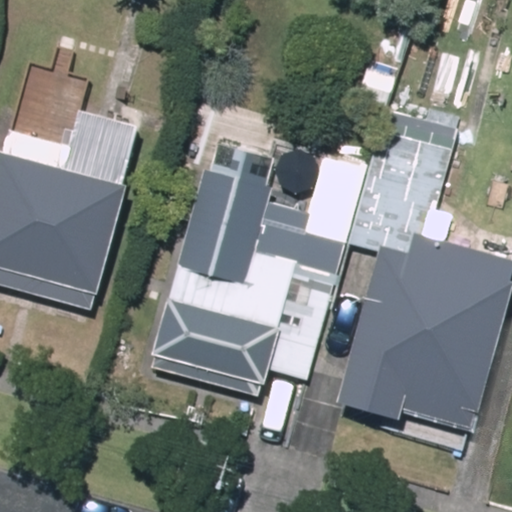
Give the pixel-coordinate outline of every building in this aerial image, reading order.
[(186,63),(150,53),(134,109),(170,119),(186,63)] [(397,77),(372,70),(363,103),(389,110),(397,77)] [(75,147),(12,128),(0,168),(0,285),(93,312),(147,127),(86,110),(75,147)] [(457,129),(390,110),(352,242),(382,250),(340,401),(404,419),(407,408),(474,427),(511,291),(511,257),(428,234),(457,129)] [(318,203),(206,172),(156,352),(266,383),(270,368),(310,379),(338,279),(299,268),(318,203)]
